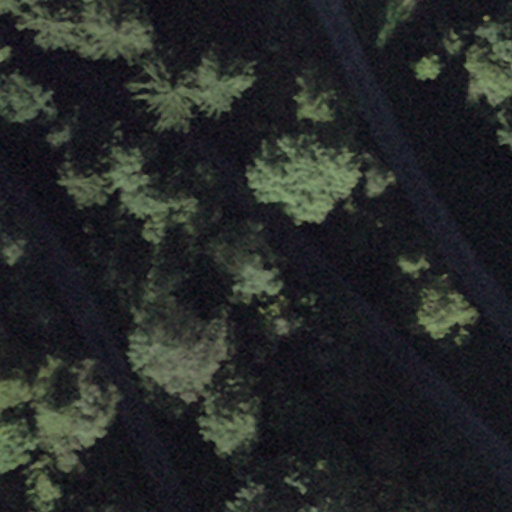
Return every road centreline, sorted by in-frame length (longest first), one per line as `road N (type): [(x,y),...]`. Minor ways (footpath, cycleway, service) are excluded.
road 1 (unclassified): [(511,469),(335,278),(207,157),(103,82),(0,33)]
road 2 (track): [(0,182),(161,358),(242,511)]
road 3 (unclassified): [(324,0),(389,141),(511,319)]
